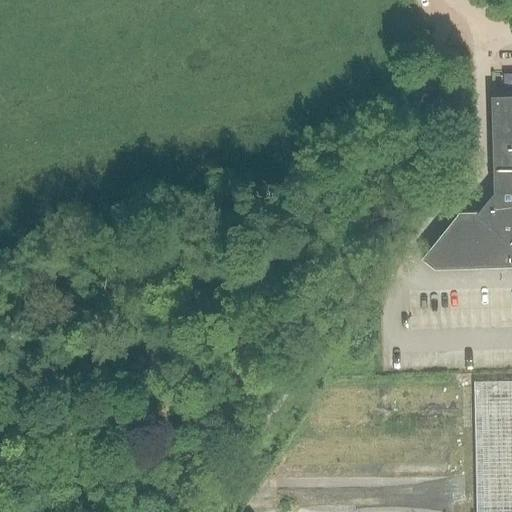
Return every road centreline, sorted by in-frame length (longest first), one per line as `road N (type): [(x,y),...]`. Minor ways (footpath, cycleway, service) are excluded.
road 1 (track): [(244,337),(306,291),(390,199),(409,159),(448,0)]
road 2 (track): [(0,431),(58,421),(181,378),(244,337)]
